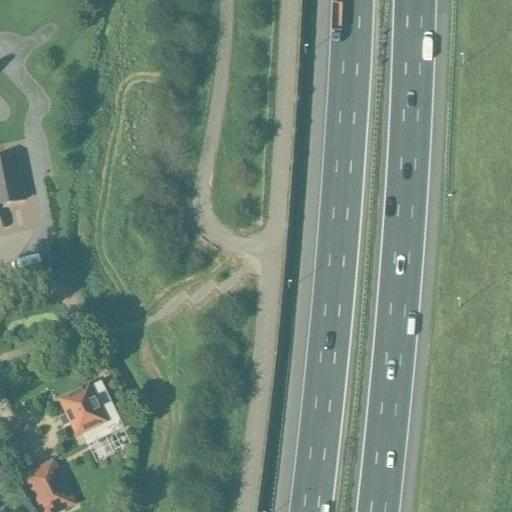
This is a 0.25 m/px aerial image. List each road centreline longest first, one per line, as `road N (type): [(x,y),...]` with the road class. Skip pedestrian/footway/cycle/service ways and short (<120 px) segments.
road 1 (motorway): [(374,511),(404,181),(411,0)]
road 2 (motorway): [(355,0),(316,511)]
road 3 (unclassified): [(273,250),(222,242),(196,209),(226,0)]
road 4 (unclassified): [(244,511),(273,250)]
road 5 (unclassified): [(273,250),(284,0)]
